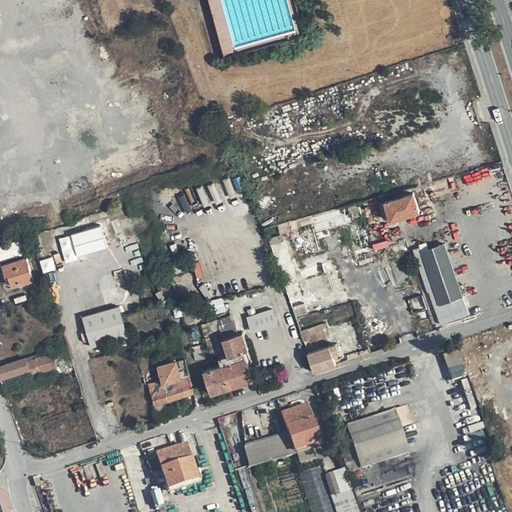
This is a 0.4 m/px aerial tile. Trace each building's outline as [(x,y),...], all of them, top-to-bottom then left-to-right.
[(208,0),(224,55),(235,52),(219,0),(208,0)] [(420,92),(390,102),(397,122),(427,112),(420,92)] [(421,211),(415,192),(385,201),(391,221),(421,211)] [(377,196),(366,200),(367,206),(379,202),(377,196)] [(359,209),(358,206),(356,205),(353,205),(351,206),(350,209),(351,211),(353,213),(355,213),(358,212),(359,209)] [(317,229),(340,224),(336,208),(313,214),(317,229)] [(104,225),(74,231),(78,252),(107,247),(104,225)] [(307,312),(289,238),(274,242),(292,316),(307,312)] [(0,247),(0,251),(3,260),(25,253),(21,241),(0,247)] [(35,279),(28,257),(4,264),(7,274),(10,273),(14,285),(35,279)] [(466,307),(449,257),(427,265),(440,304),(451,300),(455,311),(466,307)] [(184,273),(181,261),(162,266),(166,279),(184,273)] [(200,294),(195,278),(176,283),(179,298),(200,294)] [(416,310),(427,307),(425,297),(413,300),(416,310)] [(132,336),(123,307),(87,317),(96,347),(132,336)] [(276,323),(271,307),(246,315),(251,330),(276,323)] [(367,318),(376,340),(394,332),(384,310),(367,318)] [(209,323),(215,342),(239,334),(234,318),(225,321),(220,319),(209,323)] [(215,342),(222,365),(230,388),(253,380),(250,370),(254,368),(248,349),(249,349),(244,332),(239,334),(215,342)] [(199,344),(193,346),(196,358),(202,357),(199,344)] [(308,353),(315,371),(336,365),(332,354),(338,352),(336,344),(308,353)] [(63,363),(58,348),(49,351),(56,372),(65,369),(64,367),(68,366),(67,362),(63,363)] [(56,372),(49,351),(26,358),(29,369),(33,379),(56,372)] [(0,375),(1,378),(29,369),(26,358),(25,359),(0,366),(0,375)] [(460,358),(443,362),(450,385),(469,380),(460,358)] [(190,375),(186,359),(180,361),(182,371),(180,372),(177,361),(160,366),(165,383),(190,375)] [(230,388),(222,365),(206,371),(207,374),(213,393),(230,388)] [(183,386),(192,383),(191,378),(160,387),(158,381),(149,384),(156,405),(185,395),(183,386)] [(194,393),(192,383),(183,386),(185,395),(194,393)] [(288,435),(245,448),(253,469),(321,441),(307,404),(280,414),(288,435)] [(404,408),(343,430),(358,472),(409,452),(399,430),(410,424),(404,408)] [(188,445),(157,458),(172,493),(205,477),(188,445)] [(44,484),(42,476),(34,479),(36,487),(44,484)] [(353,495),(341,498),(348,511),(352,511),(359,510),(353,495)]
